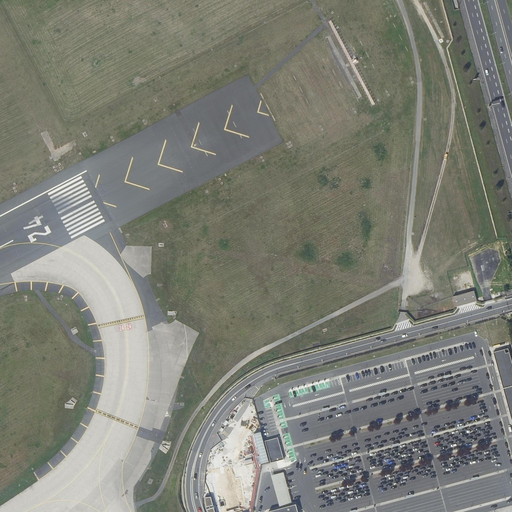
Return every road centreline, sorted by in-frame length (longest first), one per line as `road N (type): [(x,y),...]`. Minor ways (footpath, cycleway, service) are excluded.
road 1 (track): [(415,0),(440,48),(453,109),(420,249),(404,276),(405,333)]
road 2 (tertiary): [(219,410),(272,369),(511,304)]
road 3 (trunk): [(468,0),(511,159)]
road 4 (track): [(256,86),(326,22),(312,0)]
